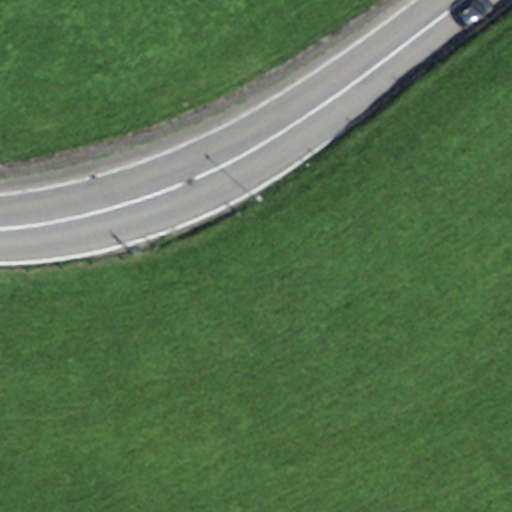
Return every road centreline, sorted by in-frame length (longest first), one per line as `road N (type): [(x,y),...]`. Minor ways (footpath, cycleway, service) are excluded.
road 1 (secondary): [(460,0),(259,145),(150,194)]
road 2 (secondary): [(0,226),(150,194)]
